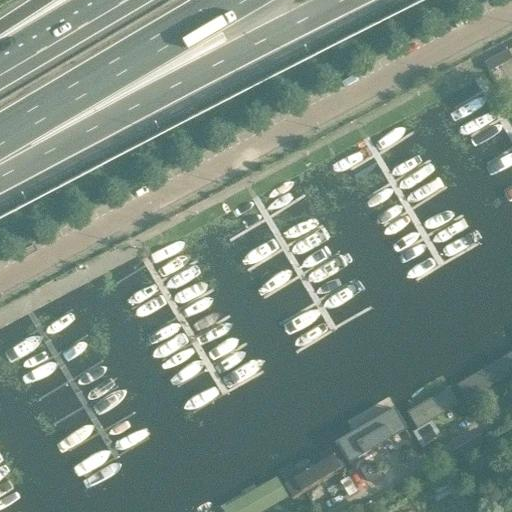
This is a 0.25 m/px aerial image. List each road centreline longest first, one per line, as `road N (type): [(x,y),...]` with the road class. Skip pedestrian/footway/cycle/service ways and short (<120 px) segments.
road 1 (unclassified): [(0,288),(511,14)]
road 2 (motorway): [(0,176),(345,0)]
road 3 (motorway): [(0,135),(234,0)]
road 4 (residential): [(337,511),(511,409)]
road 5 (motorway): [(113,0),(0,67)]
